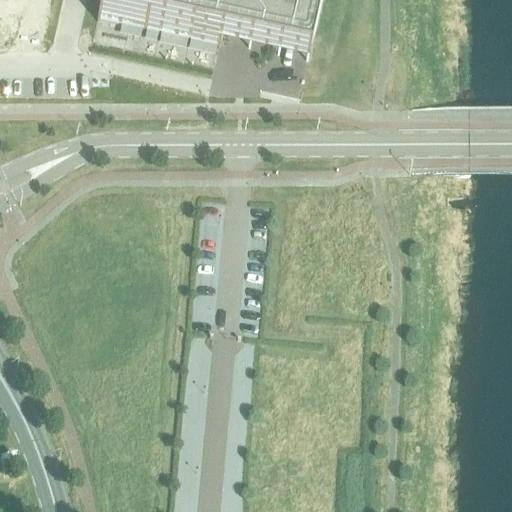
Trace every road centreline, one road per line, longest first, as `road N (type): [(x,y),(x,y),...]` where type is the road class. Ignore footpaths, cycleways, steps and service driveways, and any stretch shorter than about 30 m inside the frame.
road 1 (tertiary): [(56,163),(111,147),(411,143)]
road 2 (residential): [(61,63),(206,89)]
road 3 (secondary): [(55,511),(1,377)]
